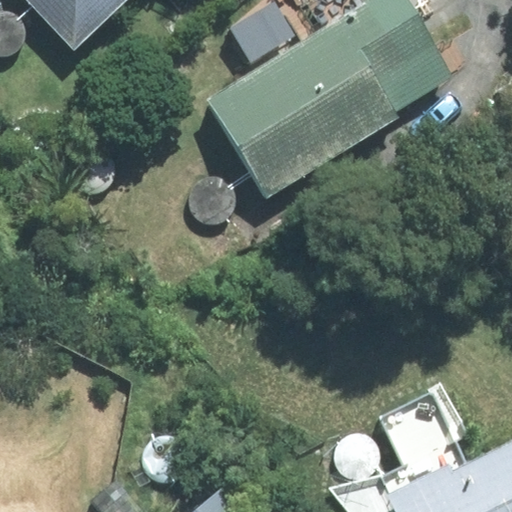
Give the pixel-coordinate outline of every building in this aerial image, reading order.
[(12,0),(68,54),(119,0),(12,0)] [(363,88),(393,70),(355,7),(198,103),(258,200),(384,123),(363,88)] [(168,429),(134,460),(159,488),(194,457),(168,429)] [(434,471),(379,499),(386,511),(511,511),(511,439),(437,478),(434,471)] [(142,511),(109,474),(77,502),(86,511),(142,511)] [(238,511),(219,488),(190,511),(238,511)]
